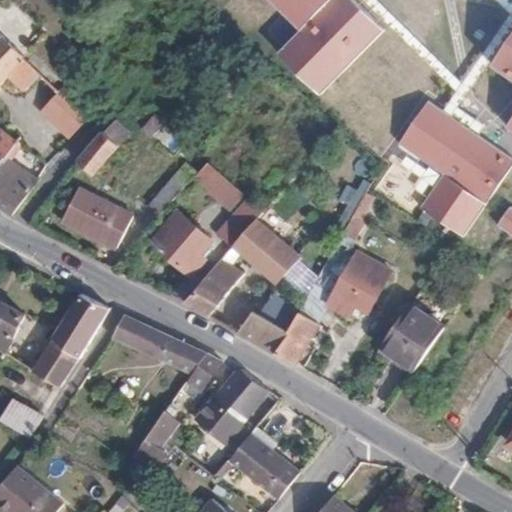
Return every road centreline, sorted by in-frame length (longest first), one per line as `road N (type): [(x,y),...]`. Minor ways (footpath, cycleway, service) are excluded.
road 1 (residential): [(364,424),(0,233)]
road 2 (residential): [(445,472),(511,366)]
